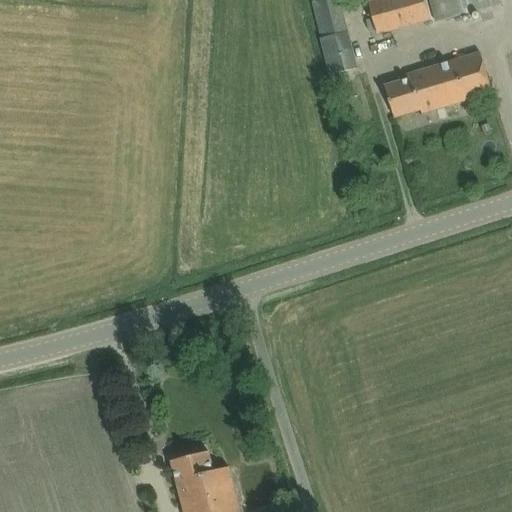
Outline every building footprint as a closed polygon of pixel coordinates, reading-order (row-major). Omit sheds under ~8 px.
[(354,71),(337,0),(326,0),(312,4),(329,77),(354,71)] [(369,0),(377,30),(431,17),(426,0),(369,0)] [(500,3),(498,0),(432,0),(437,19),(500,3)] [(408,75),(382,83),(393,118),(420,110),(421,114),(491,93),(478,51),(407,72),(408,75)] [(170,462),(184,511),(239,511),(228,468),(212,472),(207,452),(170,462)]
